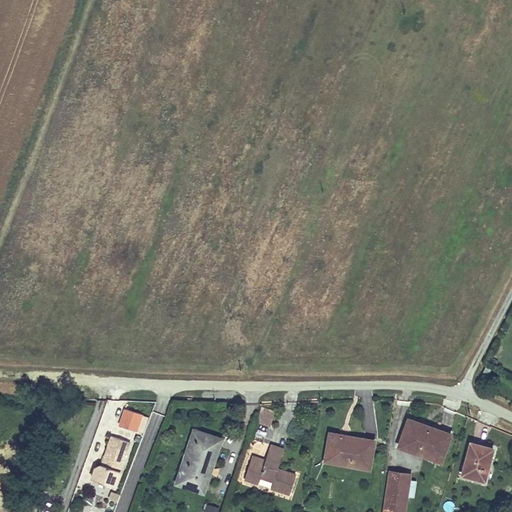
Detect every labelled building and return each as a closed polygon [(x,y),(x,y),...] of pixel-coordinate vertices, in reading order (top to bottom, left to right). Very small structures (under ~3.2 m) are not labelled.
[(275,411),(261,407),(256,423),(270,427),(275,411)] [(149,418),(123,409),(118,425),(144,434),(149,418)] [(410,435),(415,421),(407,417),(402,432),(410,435)] [(452,433),(415,421),(410,435),(402,432),(396,448),(441,463),(452,433)] [(193,476),(203,480),(214,447),(220,449),(223,438),(193,428),(174,483),(189,488),(193,476)] [(328,431),(324,450),(332,451),(329,464),(371,471),(377,440),(328,431)] [(93,468),(89,478),(116,487),(131,443),(110,436),(100,465),(98,464),(93,468)] [(494,447),(470,440),(461,475),(485,481),(494,447)] [(244,480),(257,484),(259,479),(272,483),(270,489),(289,495),(295,474),(278,468),(285,449),(270,444),(264,460),(252,456),(244,480)] [(220,449),(214,447),(203,480),(193,476),(189,488),(205,493),(220,449)] [(332,451),(324,450),(322,462),(329,464),(332,451)] [(388,470),(382,511),(405,511),(411,473),(388,470)]
